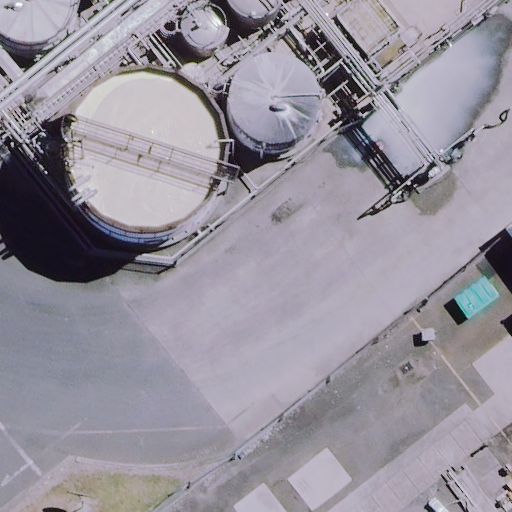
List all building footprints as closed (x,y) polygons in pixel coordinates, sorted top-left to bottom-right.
[(0,0),(0,55),(6,59),(14,62),(23,63),(32,63),(40,61),(48,58),(56,54),(63,48),(68,41),(72,34),(75,26),(77,17),(77,8),(75,0),(0,0)] [(295,54),(219,109),(269,177),(344,121),(295,54)] [(0,128),(28,99),(0,72),(0,128)] [(73,166),(70,178),(70,191),(72,204),(76,216),(82,227),(90,237),(100,245),(111,252),(123,256),(135,258),(148,259),(160,257),(172,252),(184,246),(193,238),(202,229),(208,218),(213,206),(215,193),(215,181),(213,168),(209,156),(203,145),(195,135),(185,127),(175,121),(163,116),(150,114),(138,113),(125,115),(113,120),(102,126),(92,134),(84,143),(77,154),(73,166)] [(511,211),(450,261),(511,338),(511,211)]
